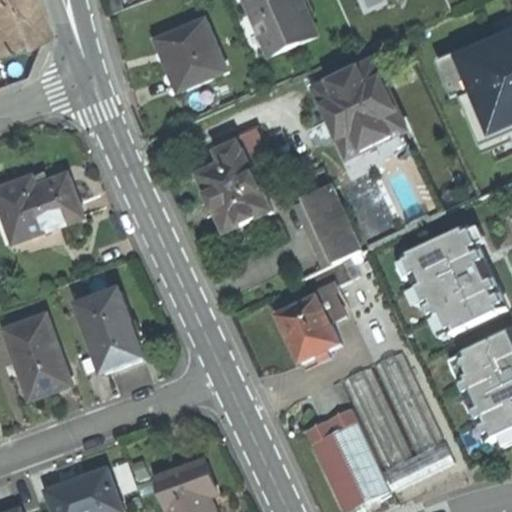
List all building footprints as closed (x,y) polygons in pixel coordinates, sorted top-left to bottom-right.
[(32,12),(26,0),(0,0),(0,52),(43,37),(32,12)] [(125,9),(122,0),(111,0),(115,12),(125,9)] [(248,0),(274,58),(319,38),(302,0),(248,0)] [(209,22),(160,43),(171,70),(181,94),(231,73),(209,22)] [(511,32),(451,58),(468,98),(463,100),(479,140),(497,132),(501,141),(511,136),(511,32)] [(378,64),(320,92),(331,114),(353,160),(410,132),(378,64)] [(258,131),(239,140),(241,145),(249,161),(250,161),(268,152),(258,131)] [(249,161),(241,145),(221,155),(227,166),(203,178),(214,200),(230,234),(275,212),(250,161),(249,161)] [(0,192),(0,198),(17,245),(87,219),(79,198),(72,177),(39,189),(36,179),(0,192)] [(335,190),(308,202),(338,266),(353,259),(365,253),(335,190)] [(408,259),(437,321),(446,317),(455,337),(511,311),(487,259),(473,229),(408,259)] [(310,279),(319,297),(335,290),(361,278),(353,259),(338,266),(310,279)] [(321,301),(282,319),(292,340),(303,364),(343,346),(333,324),(348,317),(335,290),(319,297),(321,301)] [(123,294),(84,308),(108,374),(127,367),(148,360),(123,294)] [(34,401),(56,393),(75,386),(50,317),(9,332),(34,401)] [(511,335),(465,358),(474,378),(465,382),(494,444),(511,435),(511,335)] [(343,383),(401,498),(459,469),(401,354),(343,383)] [(344,511),(353,511),(394,493),(354,412),(308,433),(344,511)] [(180,475),(162,481),(173,511),(217,511),(212,497),(219,495),(208,464),(180,475)] [(129,465),(116,469),(125,494),(138,490),(129,465)] [(56,511),(125,511),(111,471),(79,483),(50,493),(56,511)]
